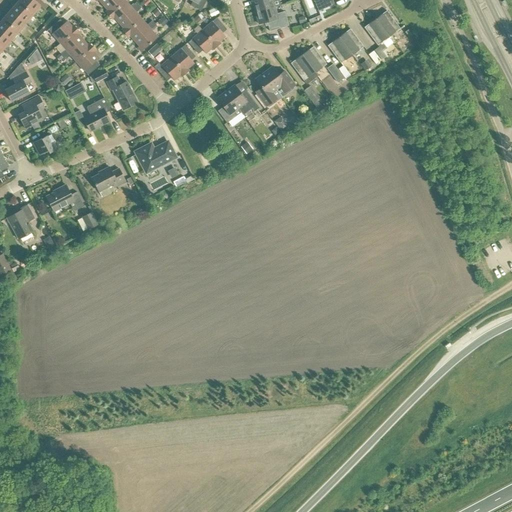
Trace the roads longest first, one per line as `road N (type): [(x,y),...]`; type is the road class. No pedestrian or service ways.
road 1 (track): [(511,284),(434,338),(249,511)]
road 2 (trunk): [(511,323),(454,359),(301,511)]
road 3 (residential): [(30,177),(168,111)]
road 4 (residential): [(168,111),(68,0)]
road 5 (residential): [(246,46),(279,47),(362,5)]
